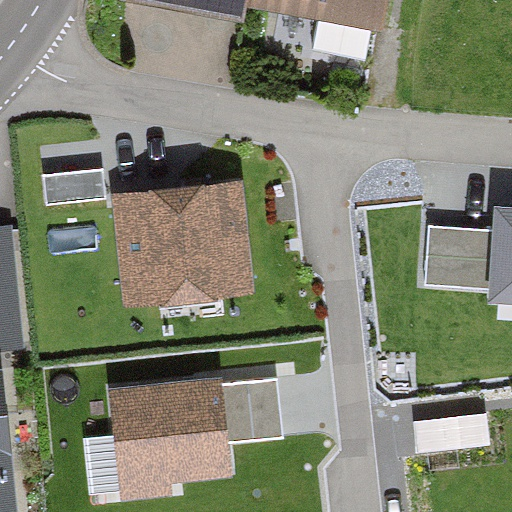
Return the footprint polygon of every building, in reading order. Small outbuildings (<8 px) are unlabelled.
[(317,0),(369,10),(367,24),(372,25),(376,0),(317,0)] [(136,293),(245,281),(234,186),(125,198),(136,293)] [(511,296),(511,206),(499,205),(493,295),(511,296)] [(2,226),(0,226),(0,342),(13,341),(2,226)] [(218,385),(115,396),(124,484),(227,473),(218,385)] [(0,511),(11,511),(0,390),(0,511)]
